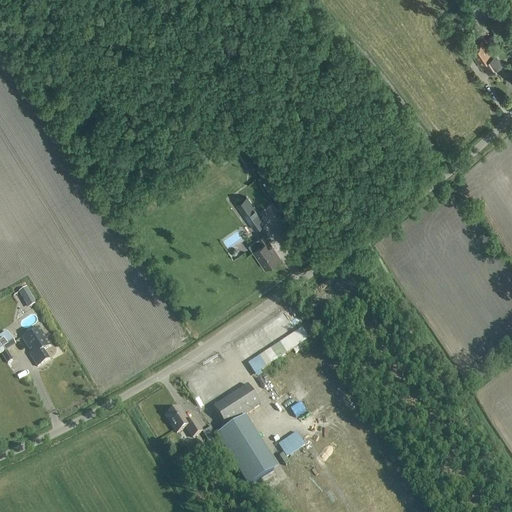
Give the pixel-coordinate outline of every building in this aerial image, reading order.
[(493,0),(482,8),(490,21),(502,12),(493,0)] [(507,29),(500,19),(490,26),(496,36),(507,29)] [(501,66),(494,56),(492,58),(481,42),(469,50),(480,67),(483,65),(489,75),(501,66)] [(251,161),(256,169),(262,165),(257,157),(251,161)] [(276,168),(265,177),(285,199),(295,189),(276,168)] [(264,223),(246,197),(245,197),(235,205),(253,231),(264,223)] [(262,245),(253,251),(265,269),(281,258),(265,235),(259,239),(262,245)] [(36,304),(26,287),(18,292),(28,309),(36,304)] [(49,319),(54,328),(59,325),(54,316),(49,319)] [(305,326),(247,364),(257,378),(262,375),(259,371),(293,349),(295,354),(309,344),(307,340),(315,335),(311,329),(308,331),(305,326)] [(49,359),(43,350),(50,346),(39,328),(22,338),(32,354),(30,356),(37,367),(49,359)] [(5,332),(0,335),(0,355),(1,355),(7,364),(12,360),(6,351),(14,346),(5,332)] [(305,356),(316,363),(328,343),(321,339),(314,350),(310,347),(305,356)] [(23,364),(27,370),(33,365),(28,360),(23,364)] [(226,428),(261,405),(248,385),(213,408),(226,428)] [(285,402),(287,410),(293,409),(291,400),(285,402)] [(317,421),(327,416),(323,406),(312,410),(317,421)] [(202,432),(194,420),(189,424),(179,408),(166,417),(177,434),(186,428),(193,438),(202,432)] [(278,469),(246,418),(216,436),(248,488),(278,469)] [(287,458),(305,446),(296,433),(278,445),(287,458)] [(189,450),(183,455),(189,463),(195,458),(189,450)]
